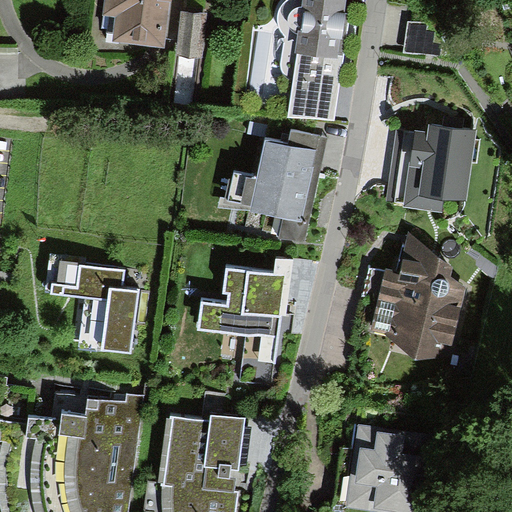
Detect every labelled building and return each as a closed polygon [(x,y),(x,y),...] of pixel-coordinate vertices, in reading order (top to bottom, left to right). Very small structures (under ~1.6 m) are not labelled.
[(172,0),(109,0),(105,49),(168,55),(172,0)] [(347,0),(302,0),(287,108),(330,115),(347,0)] [(205,9),(182,6),(178,51),(201,53),(205,9)] [(415,127),(402,125),(388,201),(444,211),(462,111),(427,105),(424,118),(417,117),(415,127)] [(234,160),(226,194),(286,207),(280,234),(306,239),(329,133),(292,125),(290,137),(267,132),(260,166),(234,160)] [(390,272),(374,334),(443,352),(464,268),(413,232),(403,276),(390,272)] [(203,291),(198,321),(280,335),(294,254),(278,251),(276,266),(227,258),(221,294),(203,291)] [(127,262),(59,252),(55,284),(110,292),(102,347),(130,351),(140,281),(124,278),(127,262)] [(0,511),(123,511),(141,401),(7,394),(0,401),(0,511)] [(228,511),(241,418),(169,414),(162,487),(164,511),(228,511)] [(413,511),(422,436),(356,428),(347,505),(401,511),(413,511)]
